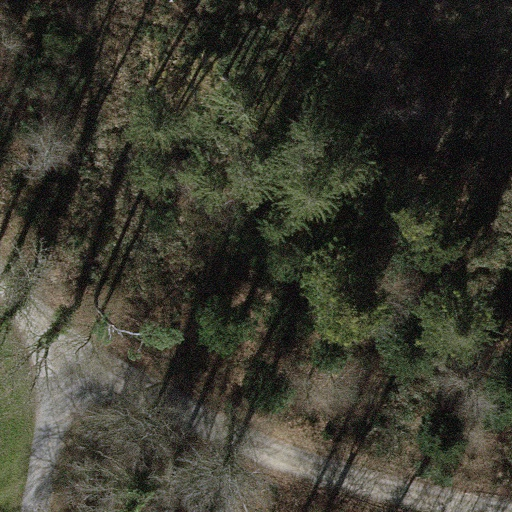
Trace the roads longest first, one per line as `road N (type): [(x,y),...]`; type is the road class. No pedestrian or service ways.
road 1 (track): [(511,502),(340,461),(52,366)]
road 2 (track): [(25,511),(52,366),(0,268)]
